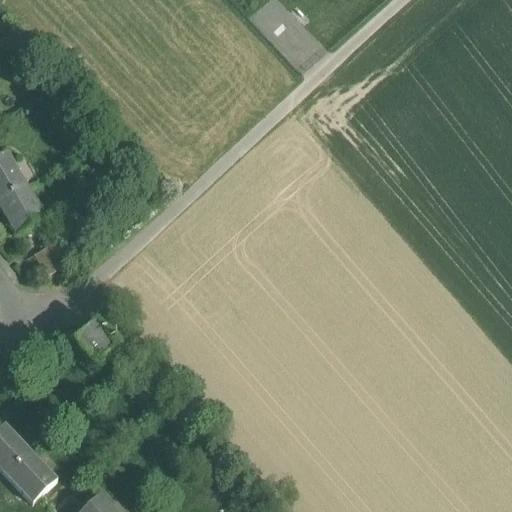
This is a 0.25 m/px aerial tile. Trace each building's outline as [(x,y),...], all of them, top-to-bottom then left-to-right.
[(7,156),(0,159),(0,203),(26,189),(7,156)] [(26,189),(0,203),(0,212),(15,239),(45,222),(26,189)] [(37,257),(51,278),(71,265),(57,244),(37,257)] [(94,329),(74,347),(96,370),(115,352),(94,329)] [(0,471),(7,479),(31,456),(5,428),(0,432),(0,471)] [(34,507),(58,484),(31,456),(7,479),(34,507)] [(113,511),(100,498),(85,511),(113,511)]
